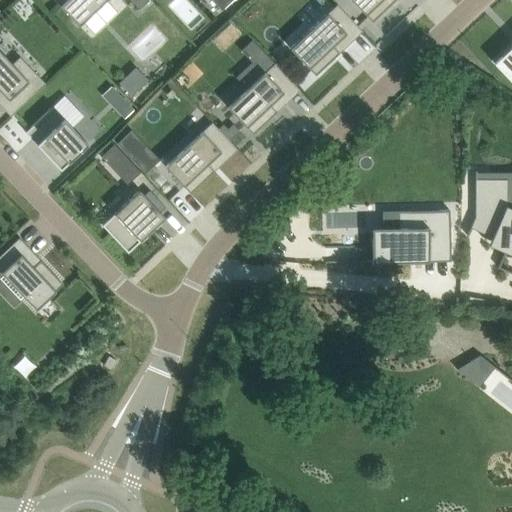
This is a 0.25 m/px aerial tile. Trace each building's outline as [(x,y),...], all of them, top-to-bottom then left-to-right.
[(106,0),(55,0),(79,25),(106,0)] [(150,1),(149,0),(132,0),(141,9),(150,1)] [(232,0),(212,0),(222,10),(232,0)] [(352,0),(373,21),(374,20),(395,0),(352,0)] [(290,47),(316,75),(340,52),(336,48),(359,27),(337,3),(290,47)] [(511,52),(509,49),(491,67),(504,81),(506,78),(511,84),(511,52)] [(13,112),(9,115),(11,116),(14,113),(45,83),(34,71),(26,78),(13,64),(14,64),(12,63),(0,50),(0,96),(13,111),(13,112)] [(461,67),(450,61),(445,69),(456,76),(461,67)] [(228,107),(254,134),(277,111),(274,107),(297,86),(275,62),(228,107)] [(119,82),(132,95),(149,79),(136,66),(119,82)] [(134,109),(123,97),(113,106),(125,118),(134,109)] [(61,169),(88,143),(53,106),(45,113),(25,132),(61,169)] [(165,166),(191,193),(215,171),(211,167),(234,145),(212,121),(165,166)] [(132,130),(117,143),(146,173),(159,160),(132,130)] [(141,171),(114,143),(101,156),(127,184),(141,171)] [(475,215),(467,235),(468,235),(471,228),(492,236),(489,244),(505,251),(506,252),(511,254),(511,207),(507,206),(507,178),(475,178),(475,215)] [(149,189),(144,194),(144,195),(151,201),(160,211),(165,206),(149,189)] [(149,226),(162,213),(160,211),(144,195),(144,194),(140,190),(103,225),(128,252),(152,229),(149,226)] [(383,227),(371,227),(372,238),(372,245),(372,246),(372,259),(372,261),(372,263),(429,261),(429,254),(429,253),(447,252),(448,261),(451,261),(450,229),(449,209),(402,210),(402,226),(399,226),(399,227),(383,227)] [(16,242),(20,238),(19,237),(0,254),(0,271),(36,309),(63,284),(46,265),(45,265),(41,260),(37,264),(16,242)] [(427,346),(426,331),(396,335),(398,350),(427,346)] [(474,383),(490,365),(473,350),(457,369),(474,383)] [(116,359),(109,355),(104,364),(110,368),(116,359)]
